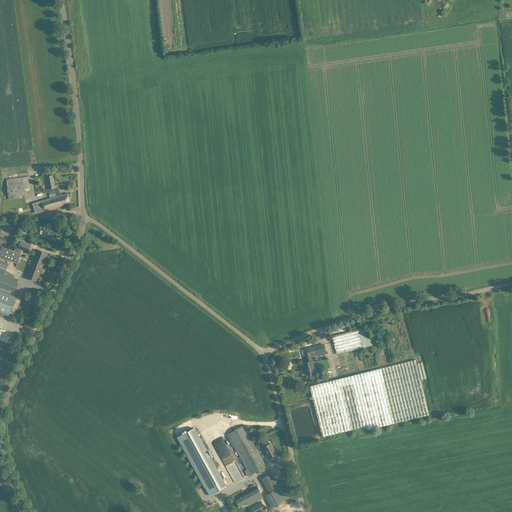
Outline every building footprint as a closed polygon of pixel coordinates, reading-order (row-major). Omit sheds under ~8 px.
[(50,198),(38,202),(41,211),(41,212),(70,204),(68,193),(56,196),(54,186),(55,185),(53,175),(45,177),(48,189),(44,190),(45,193),(49,192),(50,198)] [(28,177),(6,179),(7,186),(9,200),(24,198),(23,192),(30,191),(28,180),(28,177)] [(44,229),(42,236),(52,239),(54,232),(44,229)] [(21,242),(19,248),(23,250),(28,252),(31,246),(21,242)] [(23,250),(19,248),(18,248),(16,252),(2,247),(0,251),(0,257),(17,264),(21,254),(23,250)] [(34,259),(33,261),(39,263),(40,261),(44,262),(47,253),(38,250),(35,259),(34,259)] [(0,283),(15,289),(19,279),(5,274),(8,264),(0,260),(0,283)] [(39,263),(33,261),(27,277),(36,281),(44,262),(40,261),(39,263)] [(0,313),(4,314),(8,316),(16,297),(0,291),(0,313)] [(330,340),(333,339),(337,354),(363,348),(369,346),(364,328),(358,329),(332,336),(330,337),(330,340)] [(326,352),(325,349),(324,344),(304,349),(307,362),(303,363),(306,375),(315,373),(311,356),(326,352)] [(322,437),(365,426),(366,430),(429,414),(415,360),(328,382),(309,386),(312,396),(312,397),(312,400),(322,437)] [(267,469),(265,466),(249,438),(243,426),(226,435),(233,447),(234,446),(247,470),(244,471),(247,476),(250,475),(251,477),(254,476),(252,473),(257,471),(258,474),(267,469)] [(226,486),(194,428),(178,437),(209,495),(226,486)] [(263,447),(267,454),(269,458),(276,454),(270,443),(263,447)] [(262,479),(270,493),(266,496),(272,507),(287,499),(280,488),(272,473),(262,479)] [(257,487),(235,500),(240,507),(247,503),(248,505),(263,497),(257,487)] [(260,511),(265,510),(261,503),(251,508),(253,511),(260,511)]
